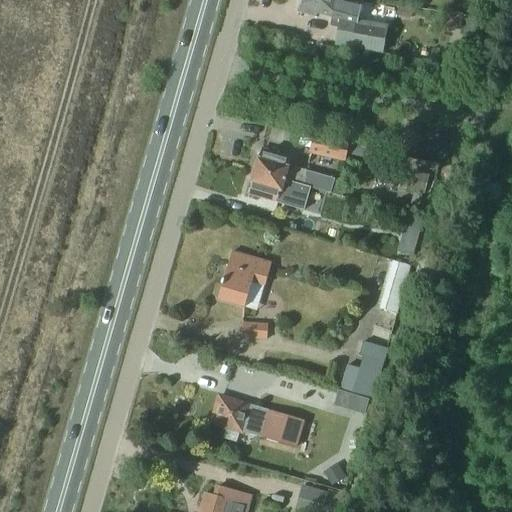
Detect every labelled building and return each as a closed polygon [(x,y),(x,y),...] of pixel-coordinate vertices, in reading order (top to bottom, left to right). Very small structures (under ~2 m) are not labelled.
[(388,29),(357,23),(362,2),(360,1),(356,0),(304,0),(304,4),(299,4),(298,9),(301,14),(306,15),(309,12),(333,19),(341,20),(336,47),(383,56),(388,29)] [(467,20),(459,53),(475,56),(482,23),(467,20)] [(322,47),(320,54),(334,57),(335,49),(322,47)] [(442,54),(440,66),(464,70),(466,58),(442,54)] [(314,137),(309,155),(345,163),(347,156),(357,158),(359,147),(349,145),(314,137)] [(260,154),(255,174),(310,189),(311,189),(343,198),(346,184),(294,169),(293,175),(286,173),(291,158),(263,150),(262,154),(260,154)] [(255,174),(250,191),(251,192),(250,196),(261,199),(262,196),(276,200),(275,204),(303,212),(310,189),(255,174)] [(407,180),(405,189),(421,193),(424,185),(407,180)] [(413,193),(409,206),(419,209),(422,196),(413,193)] [(403,242),(416,246),(423,222),(410,218),(403,242)] [(245,309),(252,284),(264,288),(271,265),(231,253),(223,281),(222,281),(220,286),(222,287),(217,301),(245,309)] [(410,268),(392,263),(378,311),(396,317),(410,268)] [(267,341),(268,327),(242,325),(241,339),(267,341)] [(359,358),(363,359),(382,365),(387,350),(363,343),(359,358)] [(348,366),(347,369),(341,390),(373,400),(382,365),(363,359),(360,369),(348,366)] [(262,439),(263,435),(298,446),(304,424),(268,414),(269,411),(223,398),(220,406),(217,405),(211,425),(226,429),(223,439),(237,443),(240,433),(262,439)] [(337,467),(324,475),(332,487),(344,479),(337,467)] [(246,511),(251,496),(216,485),(212,497),(205,495),(199,511),(246,511)] [(338,511),(342,499),(302,487),(294,511),(338,511)]
